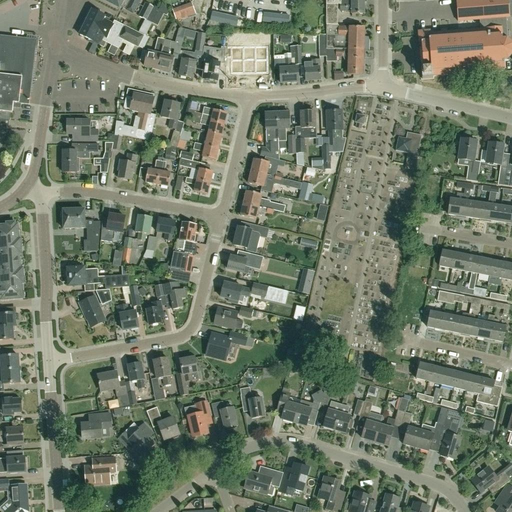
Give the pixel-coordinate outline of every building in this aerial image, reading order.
[(133,14),(137,5),(139,0),(102,0),(119,8),(120,7),(133,14)] [(352,14),(364,14),(363,0),(326,0),(326,25),(337,26),(338,5),(341,5),(341,11),(352,11),(352,14)] [(420,32),(419,34),(419,42),(422,44),(423,68),(421,68),(422,79),(433,78),(433,76),(485,72),(486,74),(490,74),(491,74),(491,72),(492,72),(492,71),(504,70),(504,71),(505,71),(504,59),(508,59),(511,54),(511,43),(507,39),(506,39),(504,18),(509,17),(508,0),(456,0),(457,5),(457,16),(458,21),(481,20),(481,26),(482,30),(447,32),(446,30),(441,30),(441,33),(430,34),(430,32),(428,31),(420,32)] [(152,24),(158,11),(153,9),(154,7),(145,3),(138,17),(152,24)] [(176,21),(195,15),(190,3),(172,9),(176,21)] [(105,41),(104,42),(118,48),(122,40),(138,47),(143,36),(114,22),(113,25),(103,20),(104,17),(91,10),(79,35),(99,45),(102,39),(105,41)] [(163,14),(158,11),(152,24),(157,27),(163,14)] [(326,25),(326,36),(326,50),(363,51),(364,28),(338,27),(337,26),(326,25)] [(197,40),(195,52),(203,53),(204,41),(205,34),(198,33),(197,40)] [(0,119),(9,121),(12,113),(13,108),(20,109),(21,104),(29,105),(36,40),(0,35),(0,119)] [(144,67),(157,70),(165,40),(158,38),(154,53),(148,52),(144,67)] [(175,43),(174,50),(180,51),(183,39),(176,38),(175,43)] [(165,40),(157,70),(170,73),(173,58),(167,56),(171,41),(165,40)] [(95,53),(97,48),(92,45),(88,52),(94,55),(95,53)] [(294,54),(294,65),(302,65),(301,46),(290,47),(290,54),(294,54)] [(231,47),(231,74),(243,74),(243,47),(231,47)] [(243,47),(243,74),(255,74),(255,47),(243,47)] [(255,47),(255,74),(267,74),(267,47),(255,47)] [(205,62),(203,80),(217,82),(220,64),(220,61),(224,61),(225,48),(222,48),(221,50),(213,49),(211,62),(205,61),(205,62)] [(336,57),(344,57),(344,58),(345,61),(349,61),(348,75),(362,75),(363,51),(326,50),(326,57),(326,62),(336,62),(336,57)] [(182,60),(179,76),(193,79),(196,63),(196,62),(194,62),(196,54),(195,54),(183,52),(182,60)] [(274,60),(274,68),(274,70),(280,70),(281,84),(298,83),(297,68),(292,68),(291,59),(284,60),(274,60)] [(305,82),(321,81),(319,61),(311,61),(311,62),(304,63),(305,82)] [(138,112),(150,115),(154,99),(153,99),(153,98),(145,96),(145,95),(129,91),(127,92),(123,108),(138,112)] [(175,129),(177,121),(178,115),(177,115),(179,105),(165,101),(161,117),(170,120),(168,128),(174,129),(175,129)] [(384,107),(383,115),(379,114),(377,128),(392,130),(393,121),(386,120),(388,108),(384,107)] [(214,111),(213,117),(202,114),(201,120),(202,120),(211,122),(224,125),(227,114),(214,111)] [(342,111),(326,111),(327,131),(328,131),(329,139),(329,146),(330,146),(334,145),(336,145),(336,153),(342,153),(345,139),(343,139),(342,130),(342,111)] [(115,134),(122,136),(150,142),(155,116),(150,115),(138,112),(137,117),(135,117),(133,128),(123,126),(124,123),(116,122),(115,134)] [(301,112),(301,128),(302,137),(304,137),(316,137),(316,128),(314,128),(314,112),(301,112)] [(261,156),(266,157),(277,160),(279,160),(278,142),(277,113),(265,114),(266,130),(270,130),(270,139),(272,139),(272,143),(266,143),(266,149),(263,148),(261,156)] [(289,113),(277,113),(278,142),(286,142),(286,129),(290,129),(289,113)] [(357,115),(357,117),(355,117),(354,121),(356,122),(355,123),(357,123),(356,128),(361,129),(362,124),(363,125),(363,123),(365,123),(366,119),(364,118),(365,117),(357,115)] [(209,133),(221,136),(224,125),(211,122),(202,120),(200,125),(210,127),(209,133)] [(66,121),(66,135),(82,135),(82,141),(97,141),(97,130),(89,130),(89,121),(66,121)] [(302,137),(301,128),(295,128),(295,136),(296,153),(305,153),(304,137),(302,137)] [(169,146),(177,148),(181,133),(174,131),(169,146)] [(209,133),(205,146),(218,150),(221,136),(209,133)] [(407,133),(406,139),(398,138),(396,151),(409,154),(408,158),(417,160),(422,136),(407,133)] [(122,138),(122,136),(115,134),(114,141),(113,149),(119,151),(122,138)] [(179,148),(187,151),(189,143),(181,140),(179,148)] [(469,161),(466,181),(477,182),(480,163),(474,162),(477,142),(461,140),(458,160),(469,161)] [(105,143),(105,152),(112,152),(113,143),(105,143)] [(63,159),(79,159),(87,159),(90,159),(90,153),(98,153),(99,144),(72,144),(72,149),(69,149),(69,151),(63,151),(63,159)] [(218,150),(205,146),(195,144),(194,150),(204,152),(203,158),(216,161),(218,150)] [(503,146),(489,144),(486,164),(501,166),(503,146)] [(179,158),(181,159),(192,161),(194,155),(181,152),(179,158)] [(118,178),(131,180),(132,173),(133,173),(137,156),(128,155),(126,162),(119,161),(117,171),(119,171),(118,178)] [(253,167),(251,172),(275,177),(276,174),(276,172),(274,172),(277,160),(266,157),(265,162),(254,160),(254,161),(253,160),(251,167),(253,167)] [(79,159),(63,159),(63,173),(76,173),(76,172),(79,172),(79,159)] [(192,161),(181,159),(179,166),(197,171),(199,164),(192,162),(192,161)] [(156,161),(154,171),(147,169),(145,183),(157,185),(161,162),(156,161)] [(161,162),(157,185),(168,187),(170,174),(164,172),(166,163),(161,162)] [(507,169),(500,168),(498,185),(504,186),(507,169)] [(196,180),(210,184),(213,172),(199,169),(196,180)] [(275,177),(251,172),(249,184),(264,188),(265,181),(274,183),(274,181),(275,177)] [(186,183),(195,186),(194,192),(207,195),(210,184),(196,180),(187,178),(186,183)] [(267,201),(277,203),(280,190),(270,187),(267,201)] [(465,189),(464,194),(461,217),(473,219),(476,203),(468,202),(470,190),(465,189)] [(263,209),(267,210),(273,211),(283,214),(285,207),(270,203),(270,202),(261,200),(262,196),(247,192),(244,204),(263,209)] [(461,217),(464,194),(457,193),(456,200),(450,200),(448,215),(461,217)] [(496,194),(490,193),(488,205),(486,221),(499,223),(501,207),(494,206),(496,194)] [(311,194),(309,201),(322,204),(324,197),(311,194)] [(103,214),(105,204),(96,202),(94,213),(103,214)] [(486,221),(488,205),(476,203),(473,219),(486,221)] [(263,209),(244,204),(241,216),(256,220),(258,213),(262,214),(263,209)] [(511,208),(501,207),(499,223),(511,225),(511,217),(511,208)] [(63,220),(85,220),(84,210),(61,210),(62,220),(63,220)] [(125,218),(110,215),(108,229),(102,228),(101,241),(112,243),(114,232),(122,234),(125,218)] [(137,241),(138,241),(144,242),(145,235),(149,235),(152,218),(138,216),(135,233),(138,234),(137,241)] [(175,222),(159,219),(156,233),(166,234),(165,241),(171,242),(172,235),(173,235),(175,222)] [(85,220),(63,220),(63,229),(85,229),(87,229),(87,242),(90,242),(90,252),(97,252),(100,222),(93,222),(93,221),(85,221),(85,220)] [(0,273),(1,282),(0,282),(0,298),(0,299),(0,301),(23,299),(22,284),(24,284),(20,240),(18,240),(17,225),(15,225),(15,223),(6,224),(6,226),(0,226),(0,273)] [(190,274),(198,235),(195,234),(196,226),(183,224),(179,240),(176,240),(174,253),(173,253),(168,279),(179,281),(181,272),(190,274)] [(256,226),(254,232),(238,228),(233,246),(247,249),(246,251),(255,253),(259,241),(257,238),(259,236),(260,237),(267,239),(269,230),(256,226)] [(147,244),(147,249),(146,250),(153,252),(155,238),(149,237),(147,244)] [(131,250),(132,240),(125,239),(124,248),(131,250)] [(318,243),(301,239),(300,245),(316,249),(318,243)] [(124,267),(131,268),(133,250),(126,250),(124,267)] [(452,270),(455,254),(443,251),(440,267),(452,270)] [(455,254),(452,270),(464,272),(468,256),(455,254)] [(231,257),(228,269),(243,273),(245,266),(253,268),(253,266),(260,268),(263,258),(250,255),(249,261),(231,257)] [(475,283),(477,275),(480,259),(468,256),(464,272),(471,274),(468,289),(474,290),(475,283)] [(480,259),(477,275),(490,277),(493,262),(480,259)] [(493,262),(490,277),(502,280),(505,264),(493,262)] [(511,265),(505,264),(502,280),(511,281),(511,265)] [(68,286),(94,284),(94,281),(98,281),(98,270),(97,270),(97,269),(96,269),(84,270),(84,268),(67,269),(67,271),(66,272),(66,275),(68,276),(68,286)] [(128,276),(104,277),(105,289),(129,287),(128,276)] [(224,283),(221,297),(229,299),(228,302),(237,304),(238,301),(238,302),(240,295),(248,297),(250,289),(224,283)] [(287,292),(278,290),(253,283),(251,295),(280,302),(284,304),(287,292)] [(166,303),(171,302),(173,311),(183,309),(181,300),(185,299),(184,290),(180,291),(179,284),(163,286),(165,297),(166,303)] [(137,286),(129,287),(132,307),(140,306),(137,286)] [(165,297),(163,286),(155,287),(157,298),(165,297)] [(309,295),(311,289),(300,286),(298,293),(309,295)] [(111,301),(109,290),(96,291),(102,305),(111,301)] [(445,303),(447,293),(439,292),(437,301),(445,303)] [(455,295),(447,293),(445,303),(453,305),(455,295)] [(86,316),(88,320),(91,328),(105,322),(94,297),(79,303),(85,316),(86,316)] [(480,300),(472,298),(471,304),(470,310),(478,311),(479,305),(484,306),(485,301),(480,300)] [(160,317),(163,316),(161,302),(153,304),(154,309),(147,310),(150,326),(161,323),(160,317)] [(497,303),(496,309),(504,311),(504,313),(509,314),(510,306),(497,303)] [(139,328),(137,320),(136,312),(129,314),(127,305),(119,306),(121,315),(120,315),(123,331),(139,328)] [(297,306),(293,320),(302,322),(306,308),(297,306)] [(0,327),(12,326),(15,326),(14,313),(6,313),(6,308),(0,308),(0,327)] [(242,322),(236,320),(237,313),(218,308),(214,324),(233,329),(240,330),(241,329),(243,323),(242,322)] [(251,318),(253,311),(241,308),(239,315),(251,318)] [(440,331),(443,315),(431,312),(427,328),(440,331)] [(455,317),(452,333),(465,336),(469,315),(463,314),(462,319),(455,317)] [(452,333),(455,317),(443,315),(440,331),(452,333)] [(477,338),(481,322),(474,321),(475,316),(469,315),(465,336),(477,338)] [(490,341),(494,320),(495,317),(489,316),(487,324),(481,322),(477,338),(490,341)] [(494,320),(490,341),(503,343),(506,328),(498,326),(499,321),(494,320)] [(0,339),(13,339),(12,326),(0,327),(0,339)] [(225,361),(228,353),(235,355),(237,344),(245,346),(247,338),(247,337),(231,333),(229,339),(212,334),(206,356),(225,361)] [(2,370),(18,369),(17,355),(0,356),(0,362),(1,362),(2,370)] [(163,378),(164,386),(172,385),(170,377),(171,377),(168,359),(154,362),(157,379),(163,378)] [(180,361),(182,372),(183,376),(184,375),(186,383),(199,380),(195,359),(180,361)] [(429,382),(433,366),(420,363),(416,379),(429,382)] [(137,382),(140,395),(145,393),(144,388),(145,388),(143,380),(144,380),(141,364),(129,366),(132,383),(137,382)] [(441,385),(445,369),(433,366),(429,382),(441,385)] [(0,384),(19,383),(18,369),(2,370),(2,379),(0,378),(0,384)] [(453,388),(457,372),(445,369),(441,385),(453,388)] [(183,376),(182,372),(176,373),(181,396),(188,395),(186,383),(184,375),(183,376)] [(469,376),(457,372),(453,388),(466,391),(469,376)] [(129,406),(127,395),(124,382),(119,383),(117,373),(98,376),(101,392),(116,389),(118,403),(111,404),(112,409),(129,406)] [(478,394),(482,379),(469,376),(466,391),(478,394)] [(494,382),(482,379),(478,394),(476,402),(497,407),(502,388),(494,386),(494,382)] [(163,389),(153,390),(155,401),(165,400),(163,389)] [(324,391),(320,404),(320,405),(327,407),(331,393),(324,391)] [(127,395),(129,406),(137,404),(134,392),(127,393),(128,395),(127,395)] [(252,419),(265,417),(262,398),(253,400),(252,393),(241,395),(243,408),(250,407),(252,419)] [(294,424),(299,407),(293,405),(293,403),(291,400),(288,399),(289,394),(282,393),(278,407),(276,415),(282,416),(281,420),(294,424)] [(13,413),(21,413),(20,400),(12,400),(12,399),(2,400),(0,400),(0,408),(2,409),(3,416),(13,415),(13,413)] [(398,411),(405,413),(408,401),(401,399),(398,411)] [(360,417),(365,403),(358,400),(354,415),(360,417)] [(365,401),(365,403),(360,417),(368,420),(373,404),(365,401)] [(320,405),(320,404),(313,402),(312,405),(309,404),(306,405),(305,408),(299,407),(294,424),(306,427),(310,415),(316,417),(320,405)] [(206,425),(212,424),(207,403),(195,406),(197,415),(188,418),(193,437),(208,434),(206,425)] [(225,430),(238,427),(233,409),(225,411),(223,403),(211,405),(215,420),(222,418),(225,430)] [(335,431),(343,406),(334,403),(331,405),(330,411),(329,410),(328,414),(325,413),(323,420),(326,421),(324,428),(335,431)] [(343,406),(335,431),(346,434),(348,427),(351,428),(353,421),(350,421),(351,417),(347,416),(350,408),(343,406)] [(123,407),(112,409),(113,416),(124,414),(123,407)] [(164,441),(179,435),(172,418),(162,422),(156,408),(146,412),(153,429),(158,426),(164,441)] [(404,417),(405,413),(398,411),(395,421),(389,419),(387,427),(380,425),(375,442),(388,446),(394,426),(401,428),(404,417)] [(443,426),(440,438),(446,440),(441,456),(455,460),(460,439),(453,437),(459,415),(447,412),(443,426)] [(101,428),(111,427),(110,414),(97,415),(98,423),(82,424),(83,439),(101,438),(101,428)] [(403,445),(416,449),(421,431),(409,427),(411,419),(404,417),(401,428),(399,435),(405,437),(403,445)] [(494,433),(496,423),(486,421),(484,430),(494,433)] [(375,442),(380,425),(367,422),(362,439),(375,442)] [(140,430),(131,438),(126,432),(119,439),(128,450),(133,446),(142,455),(154,445),(148,439),(153,434),(144,423),(138,429),(140,430)] [(440,438),(443,426),(436,424),(434,431),(429,430),(428,433),(421,431),(416,449),(428,452),(432,439),(439,441),(440,438)] [(16,443),(24,443),(23,428),(6,429),(6,430),(0,430),(0,435),(4,435),(4,439),(7,439),(8,445),(16,445),(16,443)] [(7,459),(0,459),(0,473),(8,473),(26,472),(25,458),(23,458),(23,451),(7,452),(7,459)] [(109,473),(116,472),(115,458),(100,459),(100,466),(85,467),(86,485),(110,484),(109,473)] [(302,490),(309,469),(294,464),(289,479),(283,478),(279,492),(292,496),(294,488),(302,490)] [(511,468),(505,474),(504,473),(497,479),(489,468),(471,481),(481,494),(493,485),(498,491),(511,479),(511,468)] [(265,477),(250,473),(248,472),(243,489),(266,495),(269,486),(279,488),(283,474),(267,470),(265,477)] [(345,493),(338,491),(340,482),(324,478),(318,499),(329,502),(327,510),(335,511),(339,511),(343,499),(345,493)] [(27,511),(26,485),(11,487),(12,505),(4,511),(27,511)] [(511,511),(511,488),(507,486),(500,497),(505,500),(500,508),(497,511),(511,511)] [(373,511),(376,503),(369,501),(370,497),(355,493),(349,511),(373,511)] [(395,511),(399,499),(386,495),(381,511),(395,511)] [(208,508),(217,507),(216,499),(207,501),(208,508)]
